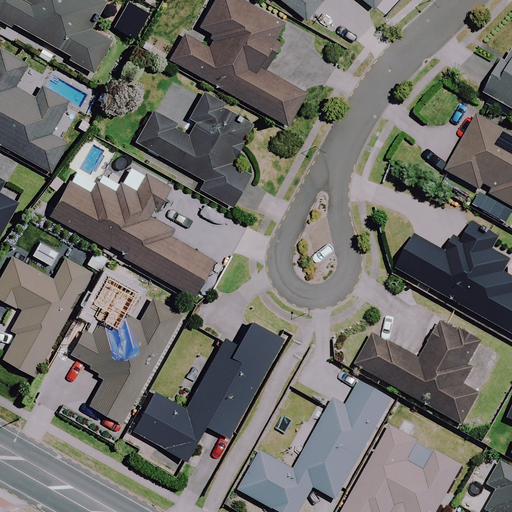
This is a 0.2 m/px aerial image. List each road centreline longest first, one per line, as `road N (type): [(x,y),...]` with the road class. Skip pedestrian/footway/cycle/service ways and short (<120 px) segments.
road 1 (residential): [(332,162),(348,261),(337,292),(300,288),(284,248)]
road 2 (residential): [(332,162),(362,101),(461,0)]
road 3 (secondary): [(0,452),(104,511)]
